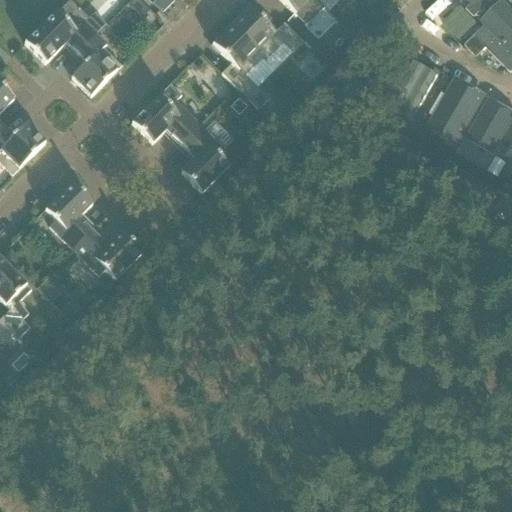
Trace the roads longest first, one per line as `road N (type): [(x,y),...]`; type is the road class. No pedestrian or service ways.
road 1 (unclassified): [(0,420),(425,0)]
road 2 (track): [(272,151),(421,218),(484,266)]
road 3 (residential): [(92,121),(212,0)]
road 4 (residential): [(65,150),(30,115),(59,87),(92,121)]
